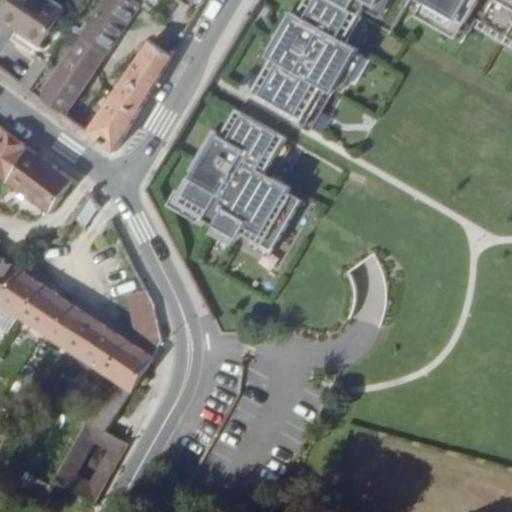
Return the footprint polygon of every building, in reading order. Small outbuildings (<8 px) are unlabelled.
[(65,11),(48,0),(11,0),(0,17),(0,19),(40,47),(65,11)] [(99,0),(39,96),(64,114),(136,2),(132,0),(99,0)] [(191,22),(204,0),(193,0),(183,17),(191,22)] [(273,60),(252,94),(314,130),(339,90),(345,93),(368,52),(356,47),(358,44),(375,15),(382,19),(393,0),(305,0),(299,10),(294,8),(269,58),(273,60)] [(511,0),(402,0),(399,5),(404,8),(462,44),(472,28),(503,45),(500,50),(511,56),(511,0)] [(115,150),(172,54),(147,39),(87,131),(115,150)] [(20,83),(30,90),(48,64),(38,57),(20,83)] [(230,107),(167,203),(278,269),(317,204),(283,184),(303,150),(230,107)] [(29,147),(4,129),(0,135),(0,171),(9,178),(29,147)] [(52,208),(73,179),(29,147),(9,178),(52,208)] [(99,205),(90,194),(78,209),(88,218),(99,205)] [(0,287),(15,265),(0,254),(0,287)] [(151,302),(144,287),(126,294),(134,334),(128,343),(15,265),(0,287),(0,301),(114,379),(128,388),(146,358),(158,338),(151,302)] [(101,433),(128,388),(114,379),(99,403),(90,399),(79,419),(82,421),(101,433)] [(122,446),(101,433),(82,421),(49,477),(90,503),(122,446)]
